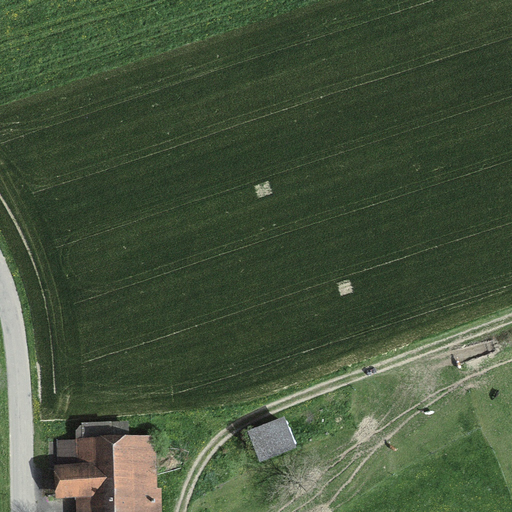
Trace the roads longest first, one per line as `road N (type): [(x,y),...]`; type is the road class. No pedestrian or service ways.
road 1 (track): [(181,511),(203,458),(236,426),(511,315)]
road 2 (unclassified): [(0,275),(19,372),(24,511)]
